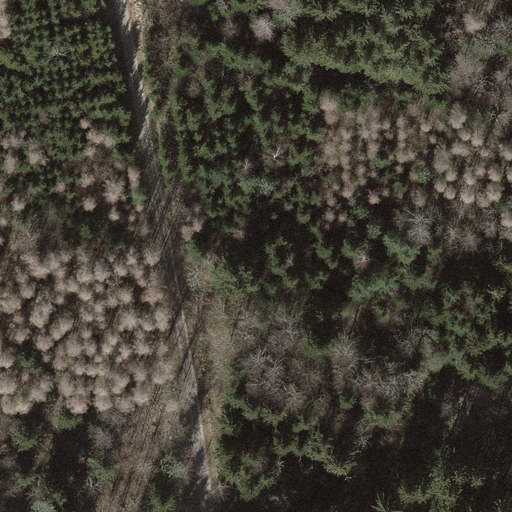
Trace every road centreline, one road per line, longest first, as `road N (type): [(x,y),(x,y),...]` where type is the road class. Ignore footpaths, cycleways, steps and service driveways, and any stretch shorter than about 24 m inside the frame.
road 1 (track): [(208,511),(188,356),(120,0)]
road 2 (track): [(389,511),(511,464)]
